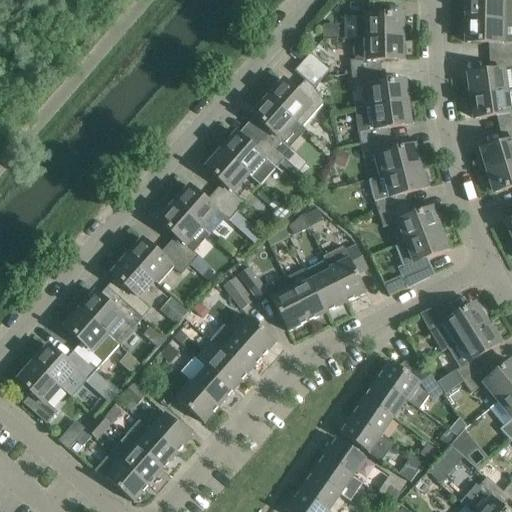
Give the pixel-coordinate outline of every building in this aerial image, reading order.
[(461,3),(461,17),(466,17),(466,21),(511,21),(511,0),(466,0),(466,3),(461,3)] [(401,16),(344,17),(344,39),(355,39),(402,38),(401,16)] [(461,25),(461,39),(466,39),(466,43),(493,44),(494,57),(511,56),(511,21),(466,21),(466,25),(461,25)] [(355,61),(350,61),(351,75),(376,73),(375,61),(380,61),(402,61),(402,60),(405,60),(405,46),(402,46),(402,38),(355,39),(355,44),(353,47),(353,55),(355,57),(355,61)] [(310,54),(302,63),(321,80),(323,77),(329,71),(310,54)] [(494,71),(468,75),(471,97),(506,92),(511,91),(511,56),(494,57),(494,71)] [(284,81),(268,99),(295,122),(302,128),(324,103),(313,88),(321,80),(302,63),(294,72),(305,81),(295,91),(284,81)] [(376,73),(351,75),(352,89),(362,87),(364,99),(370,98),(371,108),(407,103),(404,81),(377,85),(376,73)] [(471,98),(466,99),(468,112),(473,111),(474,119),(501,116),(504,129),(511,127),(511,91),(506,92),(471,97),(471,98)] [(255,113),(252,116),(254,118),(272,134),(264,143),(283,160),(295,171),(299,174),(307,164),(292,150),(290,149),(285,144),(293,135),(287,130),(295,122),(268,99),(265,101),(263,100),(253,111),(255,113)] [(371,108),(354,110),(358,132),(361,146),(385,141),(383,129),(410,126),(410,125),(414,124),(413,111),(408,112),(407,103),(371,108)] [(481,152),(476,153),(480,166),(485,165),(487,172),(511,164),(511,127),(504,129),(507,143),(481,151),(481,152)] [(237,134),(221,152),(248,175),(260,186),(275,169),(283,160),(264,143),(257,152),(237,134)] [(385,141),(361,146),(363,159),(374,156),(379,178),(419,168),(413,146),(388,153),(385,141)] [(339,151),(333,164),(344,169),(350,155),(339,151)] [(208,166),(205,169),(225,187),(217,196),(236,213),(245,204),(233,193),(248,175),(221,152),(218,155),(216,153),(206,164),(208,166)] [(511,164),(487,172),(494,193),(511,187),(511,164)] [(379,178),(368,180),(374,202),(378,215),(402,207),(399,196),(425,189),(424,187),(428,186),(425,173),(421,174),(419,168),(379,178)] [(189,187),(174,205),(209,236),(224,219),(228,222),(229,221),(235,227),(242,219),(236,213),(217,196),(209,205),(206,202),(189,187)] [(161,219),(158,222),(179,240),(171,249),(189,266),(198,257),(194,253),(209,236),(174,205),(171,208),(169,206),(159,217),(161,219)] [(283,207),(278,212),(273,218),(282,226),(292,215),(283,207)] [(402,207),(378,215),(383,228),(398,222),(406,243),(439,230),(431,209),(406,219),(402,207)] [(302,216),(289,227),(293,237),(309,229),(303,217),(302,216)] [(402,277),(383,285),(389,297),(407,288),(430,277),(422,260),(427,258),(447,251),(439,230),(406,243),(395,247),(403,267),(398,269),(402,277)] [(267,239),(270,247),(280,242),(275,232),(267,239)] [(142,240),(127,258),(158,285),(173,268),(181,275),(189,266),(171,249),(162,258),(142,240)] [(323,257),(325,262),(346,304),(366,294),(356,275),(367,269),(356,247),(345,252),(343,247),(323,257)] [(114,272),(111,276),(131,294),(123,303),(142,319),(150,310),(138,299),(153,282),(158,285),(127,258),(124,261),(122,259),(112,270),(114,272)] [(306,272),(327,313),(346,304),(325,262),(306,272)] [(239,278),(256,300),(267,292),(250,270),(239,278)] [(307,323),(327,313),(306,272),(305,270),(286,279),(307,323)] [(288,333),(307,323),(286,279),(285,278),(265,288),(288,333)] [(223,287),(241,311),(252,303),(234,279),(223,287)] [(95,293),(80,311),(119,345),(121,347),(136,330),(134,328),(142,319),(123,303),(115,311),(113,309),(99,297),(95,293)] [(445,350),(447,349),(486,324),(484,321),(487,319),(479,307),(476,308),(474,304),(451,319),(443,304),(421,315),(430,333),(433,331),(434,333),(433,338),(439,347),(443,348),(445,350)] [(175,307),(165,318),(176,328),(186,317),(175,307)] [(198,321),(205,313),(198,307),(191,315),(198,321)] [(119,345),(80,311),(77,314),(75,312),(65,324),(67,325),(64,329),(84,347),(76,355),(95,372),(119,345)] [(233,334),(261,359),(276,343),(248,317),(233,334)] [(486,324),(447,349),(460,369),(455,372),(463,383),(483,368),(476,359),(499,344),(498,343),(502,341),(494,328),(490,330),(486,324)] [(225,327),(210,343),(247,375),(261,359),(233,334),(225,327)] [(196,359),(233,392),(247,375),(210,343),(196,359)] [(48,347),(33,364),(59,388),(72,399),(95,372),(76,355),(68,364),(48,347)] [(168,347),(160,356),(171,365),(179,356),(168,347)] [(428,360),(424,353),(418,357),(422,364),(428,360)] [(195,358),(181,374),(190,382),(190,383),(218,408),(233,392),(196,359),(195,358)] [(484,384),(498,402),(511,390),(511,362),(511,361),(490,378),(483,368),(463,383),(471,394),(484,384)] [(389,362),(376,380),(405,401),(419,410),(428,397),(439,389),(421,363),(412,370),(406,364),(399,369),(389,362)] [(20,378),(17,382),(32,395),(24,404),(47,424),(56,413),(45,403),(59,388),(33,364),(30,367),(28,365),(18,377),(20,378)] [(376,380),(364,398),(393,419),(405,401),(376,380)] [(218,408),(190,383),(175,399),(204,424),(218,408)] [(145,397),(133,385),(125,394),(137,406),(145,397)] [(511,390),(498,402),(489,410),(504,428),(500,430),(509,440),(511,437),(511,390)] [(161,403),(167,408),(175,399),(169,394),(161,403)] [(381,436),(393,419),(364,398),(352,416),(381,436)] [(165,414),(150,431),(177,455),(192,438),(165,414)] [(85,431),(92,437),(96,441),(110,426),(99,416),(85,431)] [(339,434),(379,462),(392,444),(381,436),(352,416),(339,434)] [(150,431),(140,422),(126,438),(162,471),(177,455),(150,431)] [(76,423),(59,442),(69,450),(76,441),(85,431),(76,423)] [(83,447),(92,437),(85,431),(76,441),(83,447)] [(448,431),(440,441),(446,447),(455,437),(448,431)] [(126,438),(112,455),(148,487),(162,471),(126,438)] [(476,467),(487,456),(470,438),(459,449),(476,467)] [(336,439),(323,457),(352,477),(365,459),(336,439)] [(427,444),(420,455),(427,460),(435,449),(427,444)] [(148,487),(112,455),(95,473),(104,481),(106,479),(133,503),(148,487)] [(311,475),(340,495),(350,502),(362,484),(352,477),(323,457),(311,475)] [(423,465),(411,457),(407,462),(419,470),(423,465)] [(311,475),(298,493),(326,511),(328,511),(340,495),(311,475)] [(389,477),(377,494),(392,504),(404,487),(389,477)] [(475,486),(460,503),(464,507),(467,509),(469,511),(505,511),(501,509),(497,505),(505,496),(503,494),(487,479),(478,489),(475,486)] [(503,494),(505,496),(511,502),(511,485),(503,494)] [(287,511),(326,511),(298,493),(286,511),(287,511)]
